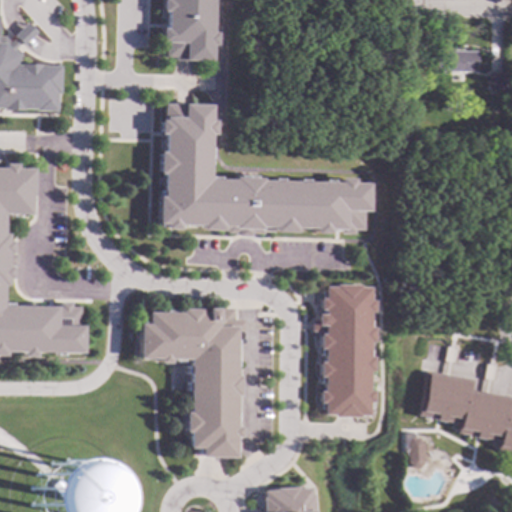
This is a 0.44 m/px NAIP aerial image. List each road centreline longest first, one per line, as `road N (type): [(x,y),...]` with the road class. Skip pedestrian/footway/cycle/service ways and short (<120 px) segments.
road 1 (residential): [(80,0),(80,176),(99,241),(143,281),(264,292),(286,311),(284,445),(223,501)]
road 2 (residential): [(127,272),(114,300),(110,357),(97,378),(63,390),(16,391)]
road 3 (residential): [(185,494),(172,511),(227,509),(209,491),(185,494)]
